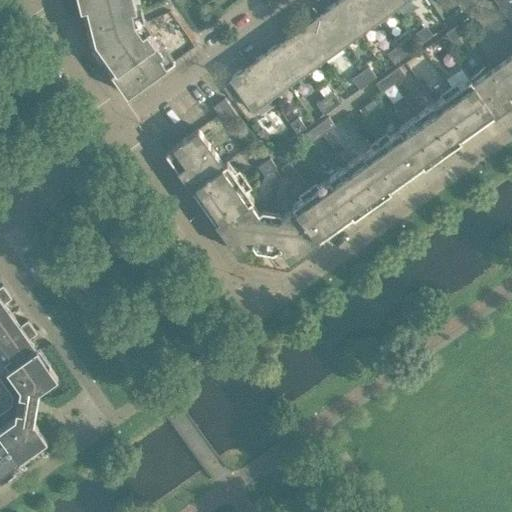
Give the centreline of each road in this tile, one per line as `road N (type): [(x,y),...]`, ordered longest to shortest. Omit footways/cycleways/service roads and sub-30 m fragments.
road 1 (residential): [(116,125),(257,313),(511,131)]
road 2 (residential): [(0,500),(114,418),(0,250)]
road 3 (residential): [(116,125),(289,0)]
road 4 (residential): [(116,125),(27,0)]
road 5 (residential): [(0,208),(116,125)]
